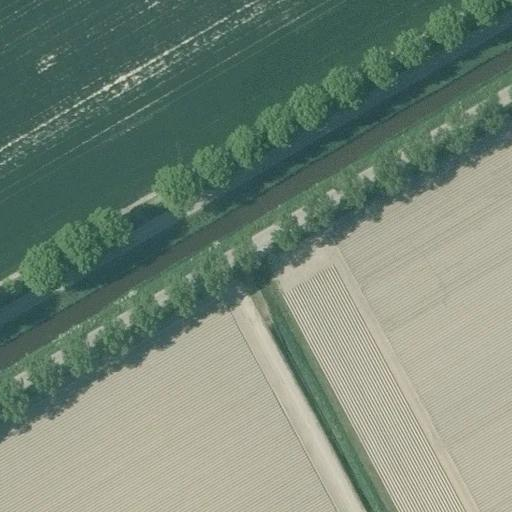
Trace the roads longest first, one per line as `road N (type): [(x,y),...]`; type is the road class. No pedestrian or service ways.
road 1 (unclassified): [(511,23),(0,326)]
road 2 (unclassified): [(0,396),(511,98)]
